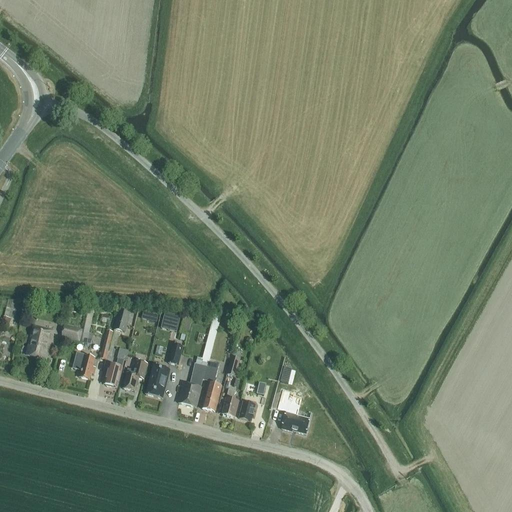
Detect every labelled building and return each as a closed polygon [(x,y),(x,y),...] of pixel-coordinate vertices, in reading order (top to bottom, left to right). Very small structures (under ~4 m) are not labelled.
[(23,309),(24,302),(12,300),(11,307),(23,309)] [(130,315),(119,312),(113,331),(125,334),(130,315)] [(173,328),(176,317),(165,314),(162,325),(173,328)] [(109,324),(110,317),(101,315),(100,322),(109,324)] [(149,321),(157,323),(158,317),(151,315),(149,321)] [(193,315),(191,321),(210,325),(211,320),(196,317),(197,315),(193,315)] [(137,321),(133,335),(141,337),(144,323),(137,321)] [(82,331),(64,326),(61,338),(79,343),(82,331)] [(52,333),(34,328),(27,356),(45,361),(52,333)] [(100,360),(106,361),(113,333),(107,332),(100,360)] [(208,368),(205,368),(206,363),(212,341),(208,340),(202,362),(197,360),(196,365),(195,365),(192,379),(190,387),(184,385),(179,405),(196,409),(201,390),(200,389),(202,381),(204,382),(208,368)] [(169,365),(178,367),(183,348),(174,346),(169,365)] [(119,350),(118,354),(117,359),(118,360),(116,368),(115,372),(108,370),(104,385),(117,389),(124,361),(126,362),(128,352),(127,352),(119,350)] [(233,353),(227,376),(235,379),(240,361),(240,360),(241,355),(233,353)] [(93,368),(95,359),(85,357),(83,365),(80,365),(79,371),(82,371),(80,379),(89,381),(91,375),(94,376),(96,369),(93,368)] [(134,372),(128,371),(123,390),(135,393),(139,380),(144,381),(148,365),(137,362),(134,372)] [(208,368),(204,382),(209,383),(202,410),(215,414),(219,399),(220,399),(223,388),(222,388),(215,386),(217,380),(215,380),(219,366),(209,363),(208,368)] [(163,400),(169,374),(170,371),(154,367),(146,396),(163,400)] [(300,382),(294,386),(297,391),(304,386),(300,382)] [(247,384),(245,390),(257,393),(257,395),(263,397),(266,386),(259,384),(259,386),(247,384)] [(239,403),(233,401),(235,392),(229,391),(226,400),(222,415),(234,419),(239,403)] [(255,407),(243,404),(239,420),(251,423),(255,407)] [(286,414),(282,431),(292,434),(292,433),(305,436),(309,421),(296,418),(296,417),(286,414)]
